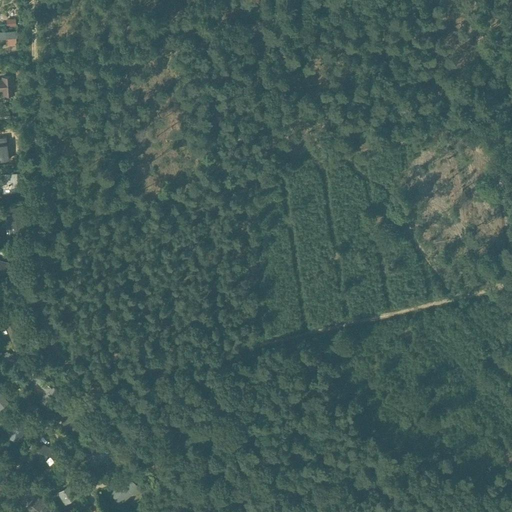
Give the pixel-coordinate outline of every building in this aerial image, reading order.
[(17,30),(0,30),(0,38),(18,37),(17,30)] [(3,80),(0,79),(0,89),(4,90),(4,95),(14,95),(13,76),(3,76),(3,80)] [(10,112),(0,112),(0,120),(2,120),(2,119),(9,118),(10,118),(10,112)] [(5,136),(0,137),(0,157),(9,156),(5,136)] [(4,192),(19,192),(18,172),(3,172),(4,192)] [(19,208),(3,209),(4,217),(12,216),(13,236),(21,236),(19,208)] [(0,259),(0,274),(7,276),(11,263),(0,259)] [(14,321),(5,324),(17,352),(26,349),(14,321)] [(13,357),(10,351),(4,354),(7,360),(13,357)] [(28,367),(32,371),(37,366),(33,362),(28,367)] [(37,373),(32,378),(36,382),(37,381),(47,391),(40,398),(46,404),(57,393),(51,387),(41,377),(37,373)] [(0,390),(0,408),(9,401),(0,390)] [(61,420),(65,426),(73,420),(79,428),(85,423),(75,409),(61,420)] [(21,437),(26,419),(13,416),(8,434),(21,437)] [(39,443),(33,455),(43,460),(47,454),(58,459),(61,454),(39,443)] [(105,443),(88,454),(95,465),(112,454),(105,443)] [(30,471),(28,474),(35,481),(38,478),(30,471)] [(130,476),(112,491),(121,502),(139,487),(130,476)] [(24,478),(20,482),(26,488),(30,484),(24,478)] [(70,483),(57,491),(65,502),(77,495),(70,483)] [(50,511),(51,511),(35,497),(28,506),(34,511),(50,511)] [(86,503),(80,506),(83,511),(89,509),(86,503)]
